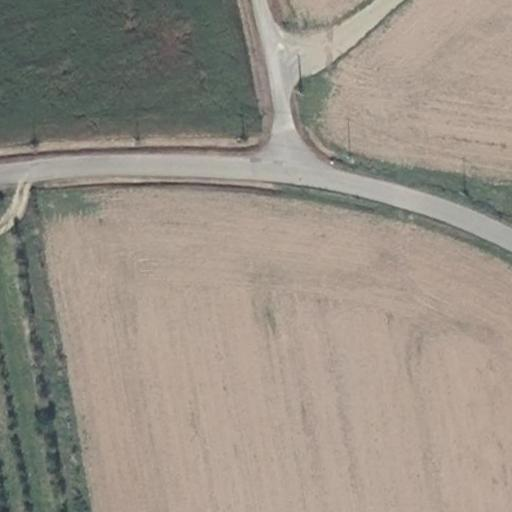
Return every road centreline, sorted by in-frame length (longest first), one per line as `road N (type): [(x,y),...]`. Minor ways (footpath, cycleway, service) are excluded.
road 1 (unclassified): [(281,157),(0,180)]
road 2 (unclassified): [(511,251),(460,218),(281,157)]
road 3 (unclassified): [(281,157),(260,0)]
